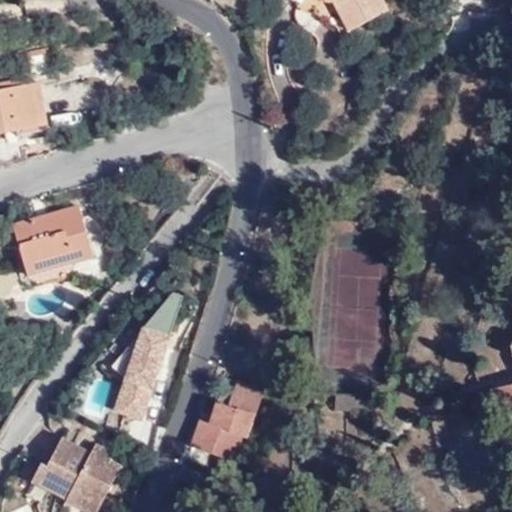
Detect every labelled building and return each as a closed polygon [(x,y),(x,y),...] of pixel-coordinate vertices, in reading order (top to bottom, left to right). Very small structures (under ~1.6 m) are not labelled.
[(390,3),(388,0),(302,0),(334,19),(339,29),(390,3)] [(53,74),(49,48),(27,53),(32,78),(53,74)] [(0,136),(46,128),(39,83),(0,90),(0,136)] [(0,167),(26,160),(22,147),(0,152),(0,167)] [(11,226),(24,269),(69,256),(71,262),(93,255),(77,206),(11,226)] [(69,256),(24,269),(27,276),(71,262),(69,256)] [(258,283),(244,279),(240,293),(255,296),(258,283)] [(144,421),(179,292),(149,284),(114,412),(144,421)] [(511,298),(511,309),(511,330),(505,332),(507,352),(511,351),(511,382),(486,387),(490,413),(511,409),(511,298)] [(216,416),(201,412),(190,441),(233,456),(242,432),(248,434),(263,390),(237,382),(232,395),(222,393),(216,416)] [(73,493),(100,507),(121,468),(110,462),(113,456),(96,446),(91,455),(62,439),(48,468),(42,464),(33,483),(68,501),(69,500),(73,493)] [(92,511),(97,511),(100,507),(73,493),(69,500),(92,511)]
